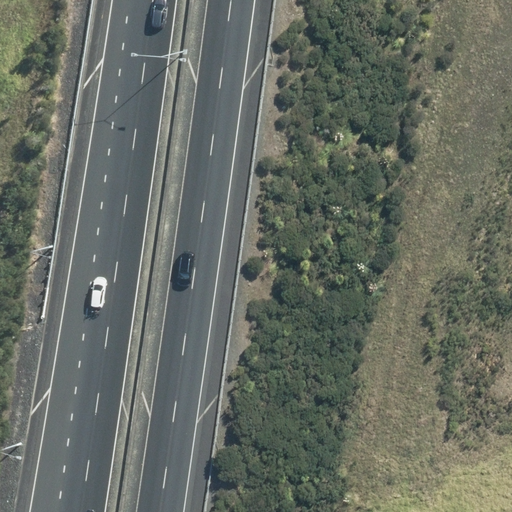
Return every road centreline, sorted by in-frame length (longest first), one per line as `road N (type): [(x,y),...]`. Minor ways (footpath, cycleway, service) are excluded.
road 1 (motorway): [(228,0),(156,511)]
road 2 (motorway): [(78,511),(149,0)]
